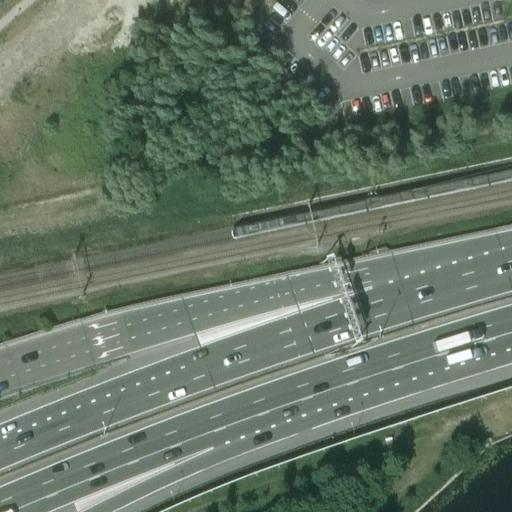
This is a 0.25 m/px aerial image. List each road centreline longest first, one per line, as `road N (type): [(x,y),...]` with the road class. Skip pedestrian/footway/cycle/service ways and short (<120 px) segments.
road 1 (motorway): [(378,308),(0,447)]
road 2 (motorway): [(378,308),(276,296),(0,380)]
road 3 (motorway): [(207,425),(511,327)]
road 4 (motorway): [(0,509),(207,425)]
road 5 (motorway): [(90,511),(207,425)]
road 6 (motorway): [(511,269),(378,308)]
